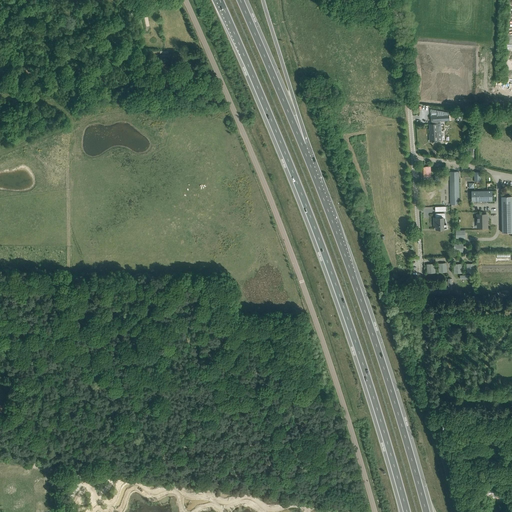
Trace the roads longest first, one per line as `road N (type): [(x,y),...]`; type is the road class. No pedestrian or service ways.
road 1 (unclassified): [(374,511),(301,281),(185,0)]
road 2 (trunk): [(218,0),(347,316),(406,511)]
road 3 (trunk): [(425,511),(364,310),(302,147)]
road 4 (unclassified): [(457,511),(428,404),(413,157)]
road 5 (trunk): [(302,147),(240,0)]
road 6 (unclassified): [(413,157),(402,42),(389,0)]
road 7 (trunk): [(302,147),(262,0)]
